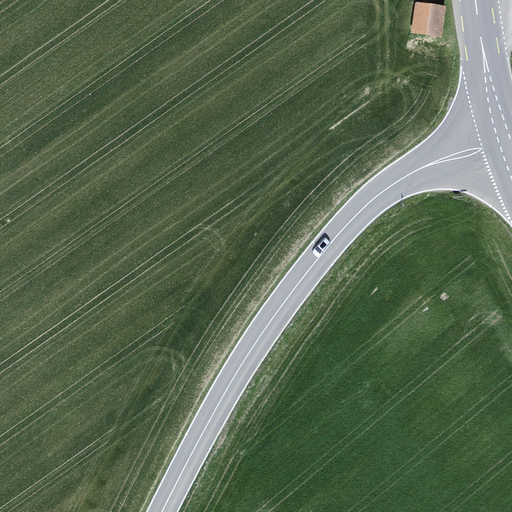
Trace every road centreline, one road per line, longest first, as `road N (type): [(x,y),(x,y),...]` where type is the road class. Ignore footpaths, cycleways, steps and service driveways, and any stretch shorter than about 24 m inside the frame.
road 1 (tertiary): [(507,143),(406,176),(350,219),(271,319),(162,511)]
road 2 (tertiary): [(476,0),(507,143)]
